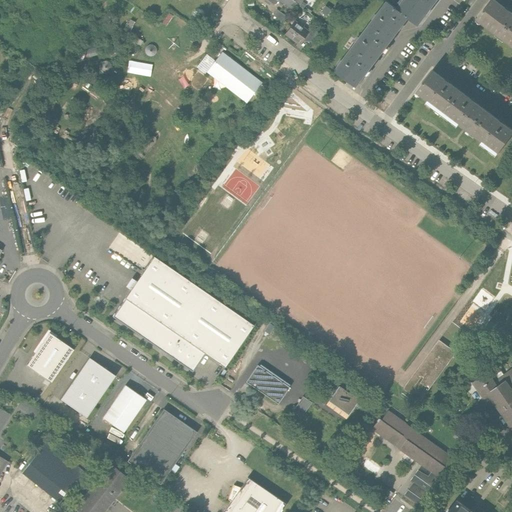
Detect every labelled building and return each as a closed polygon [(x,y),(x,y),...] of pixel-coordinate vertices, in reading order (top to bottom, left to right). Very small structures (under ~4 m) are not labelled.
[(278,0),(290,8),(295,2),(291,0),(278,0)] [(418,25),(435,2),(433,0),(403,0),(397,9),(408,17),(418,25)] [(511,12),(505,7),(495,0),(491,0),(477,20),(511,46),(511,12)] [(387,1),(369,25),(390,40),(408,17),(397,9),(387,1)] [(330,10),(324,5),(319,11),(326,15),(330,10)] [(292,21),(283,34),(299,45),(308,33),(292,21)] [(369,25),(352,48),(373,64),(390,40),(369,25)] [(355,87),(373,64),(352,48),(334,71),(355,87)] [(261,84),(222,53),(207,72),(246,103),(261,84)] [(445,78),(432,68),(414,91),(497,153),(511,132),(511,128),(500,120),(473,99),(445,78)] [(154,257),(111,317),(192,371),(204,354),(225,368),(254,326),(154,257)] [(49,334),(26,366),(50,383),(74,351),(49,334)] [(456,353),(439,340),(403,388),(420,401),(456,353)] [(116,376),(89,358),(61,400),(87,418),(116,376)] [(257,365),(245,382),(277,404),(289,387),(257,365)] [(511,389),(511,388),(511,369),(494,382),(488,372),(473,382),(490,406),(495,402),(511,426),(511,389)] [(338,386),(328,401),(348,415),(359,400),(338,386)] [(126,387),(103,420),(123,435),(146,402),(126,387)] [(306,418),(313,399),(303,395),(295,414),(306,418)] [(20,406),(37,416),(41,409),(24,399),(20,406)] [(196,433),(164,410),(127,461),(160,484),(196,433)] [(378,418),(376,421),(377,422),(371,429),(431,472),(428,476),(417,471),(411,480),(413,482),(405,494),(419,505),(429,492),(428,491),(431,487),(433,488),(446,470),(447,471),(455,459),(387,411),(380,420),(378,418)] [(47,443),(22,474),(59,504),(85,472),(47,443)] [(110,464),(71,511),(104,511),(130,480),(110,464)] [(280,511),(285,505),(247,478),(241,489),(237,488),(233,486),(228,501),(231,503),(225,511),(280,511)] [(472,511),(457,501),(451,509),(450,508),(448,510),(450,511),(448,511),(472,511)]
